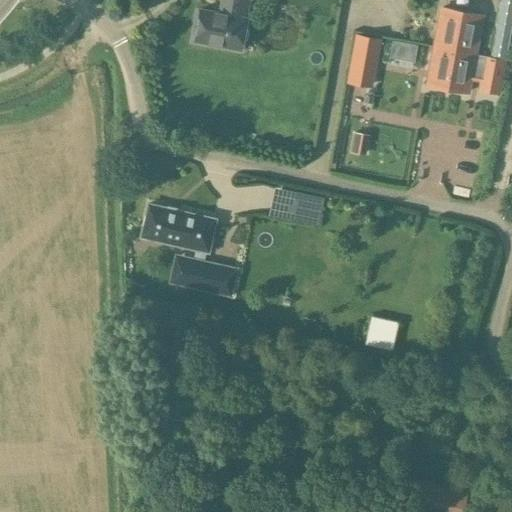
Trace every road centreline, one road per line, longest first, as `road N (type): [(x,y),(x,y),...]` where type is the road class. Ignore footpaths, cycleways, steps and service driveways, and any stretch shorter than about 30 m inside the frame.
road 1 (unclassified): [(511,237),(499,221),(168,145),(147,123),(120,42),(73,0)]
road 2 (unclassified): [(511,375),(492,340),(511,260)]
